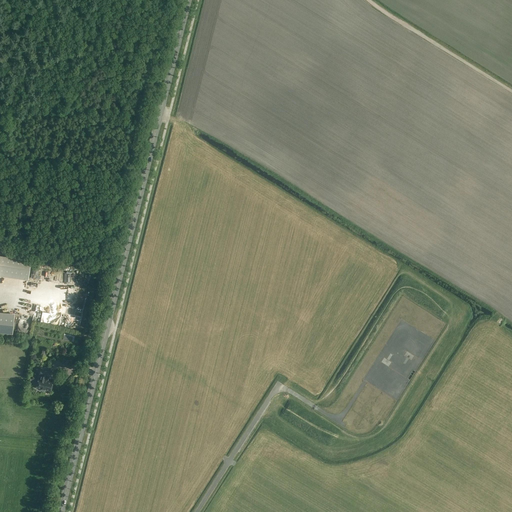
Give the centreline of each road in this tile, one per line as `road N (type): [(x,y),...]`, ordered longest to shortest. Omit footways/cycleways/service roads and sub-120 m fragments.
road 1 (primary): [(61,511),(188,0)]
road 2 (track): [(175,0),(106,280)]
road 3 (track): [(367,0),(511,91)]
